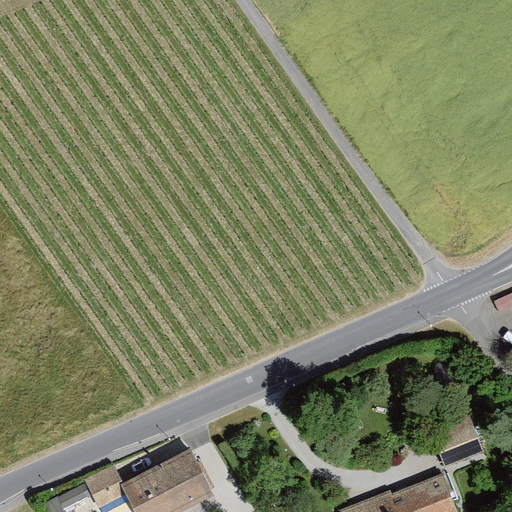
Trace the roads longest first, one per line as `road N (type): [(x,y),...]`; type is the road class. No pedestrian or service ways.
road 1 (tertiary): [(511,264),(0,491)]
road 2 (track): [(250,0),(455,288)]
road 3 (unknown): [(272,370),(308,440),(340,467),(378,474),(426,456)]
